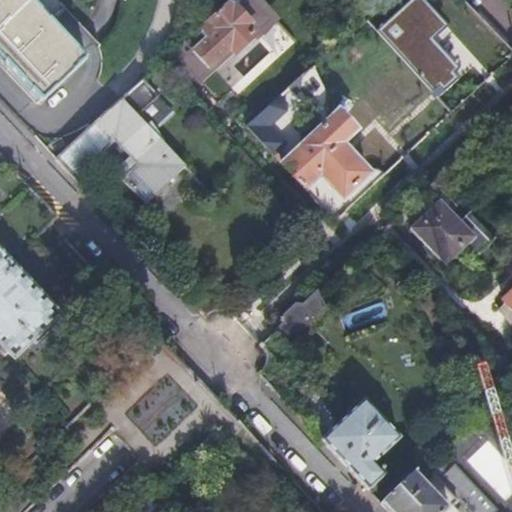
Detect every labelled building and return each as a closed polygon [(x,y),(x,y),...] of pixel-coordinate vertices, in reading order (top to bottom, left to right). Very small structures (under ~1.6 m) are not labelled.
[(30,0),(0,0),(0,53),(46,101),(89,60),(30,0)] [(455,73),(430,46),(447,30),(417,0),(406,0),(372,32),(432,95),(455,73)] [(260,31),(233,1),(206,26),(214,35),(200,48),(215,65),(236,45),(240,50),(260,31)] [(291,108),(281,96),(247,126),(272,154),(285,142),(271,127),(291,108)] [(186,174),(121,104),(74,147),(58,162),(77,182),(115,147),(139,171),(123,186),(147,211),(186,174)] [(283,165),(305,189),(322,174),(342,196),(369,174),(344,146),(352,138),(334,118),(283,165)] [(436,180),(428,187),(442,201),(413,228),(447,262),(475,235),(452,211),(460,204),(436,180)] [(0,257),(0,346),(14,361),(57,320),(0,257)] [(192,304),(204,316),(224,297),(213,284),(192,304)] [(511,288),(502,298),(511,308),(511,288)] [(324,309),(317,292),(302,307),(295,306),(283,317),(285,323),(271,336),(283,347),(324,309)] [(271,336),(260,346),(262,350),(263,355),(263,360),(262,365),(260,369),(257,373),(267,384),(294,358),(283,347),(271,336)] [(320,440),(367,490),(382,476),(371,464),(397,440),(361,401),(320,440)] [(422,483),(411,471),(378,502),(387,511),(447,511),(445,509),(454,501),(430,475),(422,483)]
